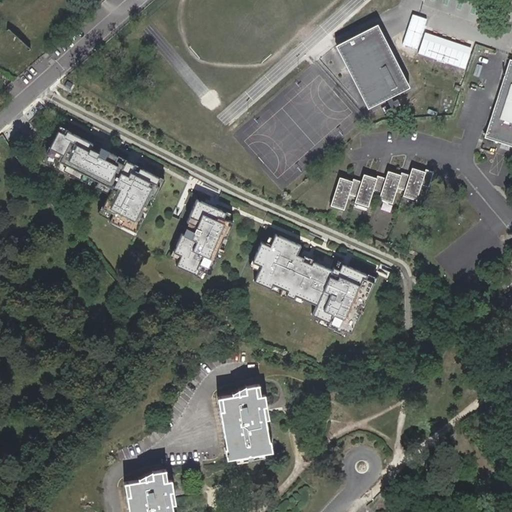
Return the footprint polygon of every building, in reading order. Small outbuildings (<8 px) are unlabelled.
[(408,84),(396,60),(397,59),(387,38),(386,38),(377,22),(337,42),(368,104),(408,84)] [(426,30),(419,52),(467,66),(473,44),(426,30)] [(511,146),(511,60),(509,60),(484,138),(511,146)] [(71,80),(66,90),(83,98),(88,88),(71,80)] [(163,180),(60,127),(50,147),(49,148),(63,155),(60,161),(59,162),(66,165),(92,179),(98,182),(112,189),(109,194),(104,204),(102,208),(113,214),(110,220),(110,221),(111,221),(120,226),(122,222),(128,225),(127,228),(136,232),(137,231),(144,217),(140,216),(143,211),(146,213),(150,205),(147,203),(150,198),(153,199),(163,180)] [(63,155),(49,148),(50,147),(49,146),(46,153),(60,161),(63,155)] [(92,179),(66,165),(63,171),(89,184),(92,179)] [(426,189),(433,192),(439,178),(431,175),(430,177),(417,173),(414,180),(406,177),(405,179),(393,174),(391,182),(383,179),(382,181),(369,176),(366,183),(359,180),(358,183),(345,178),(334,205),(347,210),(353,195),(360,198),(358,203),(371,208),(377,193),(385,196),(383,201),(396,206),(402,191),(409,194),(407,200),(420,205),(426,189)] [(112,189),(98,182),(95,187),(109,194),(112,189)] [(226,238),(233,222),(228,220),(224,218),(226,212),(197,199),(187,222),(189,223),(196,226),(194,231),(186,227),(183,235),(182,234),(174,251),(173,252),(181,256),(179,260),(176,266),(196,275),(197,275),(199,270),(206,273),(210,275),(218,257),(216,256),(224,237),(226,238)] [(113,214),(102,208),(104,204),(103,204),(98,214),(110,220),(113,214)] [(127,228),(128,225),(122,222),(120,226),(111,221),(109,224),(135,237),(138,232),(137,231),(136,232),(127,228)] [(194,231),(196,226),(189,223),(186,227),(194,231)] [(366,278),(368,275),(366,274),(345,265),(342,263),(339,270),(335,268),(333,267),(332,270),(297,254),(301,245),(275,234),(273,238),(270,246),(265,244),(261,242),(254,258),(252,262),(261,266),(259,271),(254,282),(270,289),(271,289),(273,285),(288,291),(286,296),(287,296),(293,299),(294,299),(296,296),(303,299),(317,305),(312,315),(321,319),(329,322),(327,326),(334,329),(340,332),(341,330),(347,332),(352,334),(361,313),(358,311),(361,304),(364,306),(365,303),(374,284),(375,282),(366,278)] [(270,246),(273,238),(269,236),(265,244),(270,246)] [(220,258),(228,239),(226,238),(224,237),(216,256),(218,257),(220,258)] [(181,256),(173,252),(174,251),(173,251),(170,256),(179,260),(181,256)] [(259,271),(261,266),(252,262),(254,258),(253,258),(249,266),(259,271)] [(339,270),(342,263),(345,265),(345,264),(338,260),(335,268),(339,270)] [(203,279),(206,273),(199,270),(197,275),(196,275),(196,276),(203,279)] [(375,285),(378,278),(367,273),(366,274),(368,275),(366,278),(375,282),(374,284),(375,285)] [(288,291),(273,285),(271,289),(270,289),(270,290),(286,297),(287,296),(286,296),(288,291)] [(362,313),(366,304),(365,303),(364,306),(361,304),(358,311),(361,313),(362,313)] [(327,326),(329,322),(321,319),(318,325),(326,328),(327,326)] [(225,448),(227,459),(235,457),(263,452),(272,451),(270,440),(268,440),(265,419),(263,407),(266,406),(264,394),(261,395),(257,396),(255,385),(245,387),(246,391),(239,392),(239,394),(232,395),(221,396),(224,409),(220,410),(226,448),(225,448)] [(231,392),(232,395),(239,394),(239,392),(246,391),(245,387),(245,385),(231,392)] [(263,452),(235,457),(236,462),(264,457),(263,452)] [(173,511),(172,503),(170,491),(173,490),(171,480),(168,480),(163,481),(162,470),(152,472),(153,475),(146,476),(146,479),(139,480),(128,482),(130,495),(127,496),(129,511),(173,511)] [(138,477),(139,480),(146,479),(146,476),(153,475),(152,472),(152,470),(138,477)]
